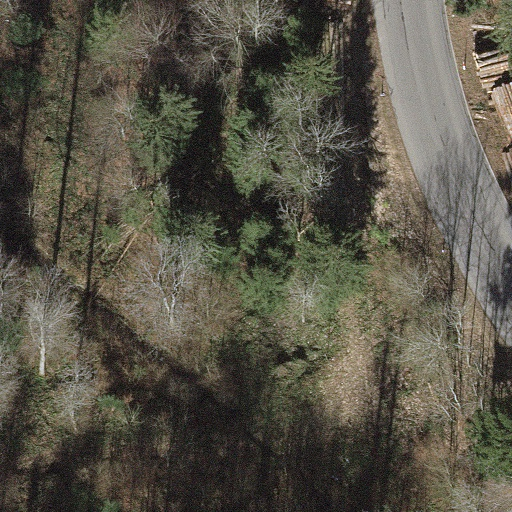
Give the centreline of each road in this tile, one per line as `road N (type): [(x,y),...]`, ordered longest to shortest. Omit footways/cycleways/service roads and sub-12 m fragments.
road 1 (track): [(367,0),(352,15),(363,310),(358,391),(306,437),(219,460),(102,442),(7,463)]
road 2 (tertiary): [(511,292),(486,256),(426,108),(409,0)]
